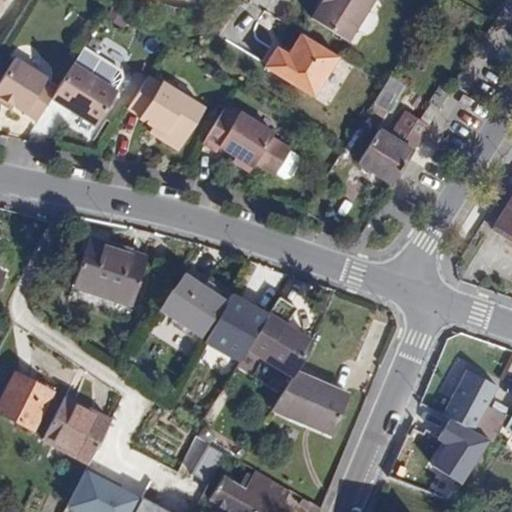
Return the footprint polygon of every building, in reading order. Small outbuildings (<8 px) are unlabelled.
[(373,0),(323,0),(312,19),(348,41),(373,0)] [(313,96),(339,56),(301,32),(289,54),(278,47),(276,50),(268,63),(266,67),(313,96)] [(263,60),(268,63),(276,50),(271,47),(263,60)] [(0,80),(0,92),(40,116),(54,94),(59,85),(46,78),(48,76),(16,56),(0,80)] [(59,85),(54,94),(97,122),(118,87),(75,60),(59,85)] [(149,73),(130,104),(142,111),(141,113),(155,122),(164,127),(166,136),(175,142),(184,140),(205,105),(163,78),(161,80),(149,73)] [(390,77),(375,102),(390,112),(406,87),(390,77)] [(431,103),(440,109),(451,90),(440,83),(429,101),(431,103)] [(421,120),(429,126),(440,109),(431,103),(421,120)] [(228,104),(206,138),(218,146),(222,140),(237,151),(255,162),(258,157),(276,168),(277,166),(286,171),(292,170),(302,154),(300,148),(274,133),(276,130),(241,109),(240,111),(228,104)] [(399,124),(421,139),(429,126),(421,120),(407,110),(399,124)] [(164,127),(155,122),(152,128),(166,136),(164,127)] [(359,164),(391,185),(421,139),(399,124),(391,137),(380,130),(359,164)] [(255,162),(237,151),(234,156),(252,167),(255,162)] [(511,185),(508,183),(487,216),(497,222),(511,197),(511,185)] [(511,197),(497,222),(490,231),(511,244),(511,197)] [(89,239),(73,286),(131,305),(146,258),(89,239)] [(201,285),(181,274),(158,310),(200,338),(224,302),(209,291),(201,285)] [(204,279),(201,285),(209,291),(213,285),(204,279)] [(296,308),(278,298),(272,308),(266,319),(247,349),(292,377),(295,372),(312,342),(285,326),(296,308)] [(200,338),(247,349),(272,308),(224,302),(200,338)] [(467,370),(457,389),(488,406),(498,386),(467,370)] [(292,377),(271,409),(332,434),(348,396),(295,372),(292,377)] [(0,401),(0,412),(34,430),(53,393),(15,373),(0,401)] [(457,389),(444,414),(475,430),(488,406),(457,389)] [(43,440),(88,463),(94,451),(111,420),(66,397),(43,440)] [(483,436),(495,441),(509,418),(488,406),(475,430),(483,436)] [(444,414),(439,412),(433,423),(478,447),(483,436),(475,430),(444,414)] [(189,448),(218,464),(224,453),(195,436),(189,448)] [(230,464),(223,477),(237,485),(244,473),(230,464)] [(137,511),(145,497),(91,470),(73,507),(82,511),(137,511)] [(231,511),(276,511),(290,490),(256,471),(244,490),(237,485),(223,477),(209,499),(231,511)] [(299,505),(311,511),(320,511),(321,509),(303,498),(299,505)] [(174,511),(150,499),(143,511),(174,511)]
